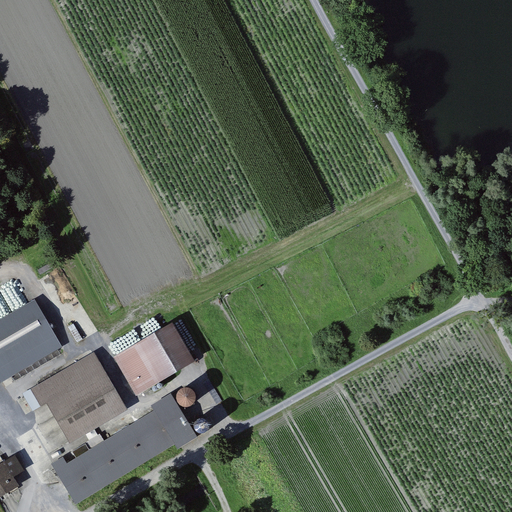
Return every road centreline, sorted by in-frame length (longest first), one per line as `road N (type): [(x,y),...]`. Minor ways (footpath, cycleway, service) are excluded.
road 1 (track): [(482,299),(314,0)]
road 2 (track): [(482,299),(196,451)]
